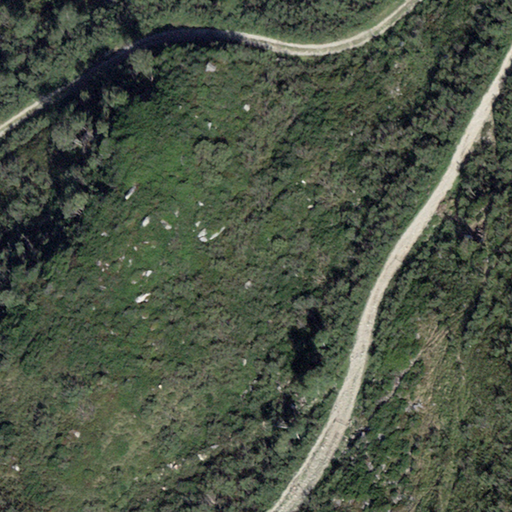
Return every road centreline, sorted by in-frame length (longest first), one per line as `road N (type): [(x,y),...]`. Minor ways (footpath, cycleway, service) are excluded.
road 1 (track): [(511,56),(444,186),(384,277),(328,442),(280,511)]
road 2 (track): [(413,0),(379,28),(325,49),(167,37),(0,131)]
